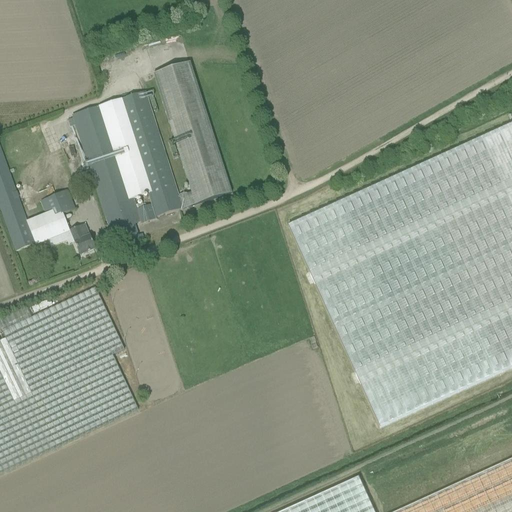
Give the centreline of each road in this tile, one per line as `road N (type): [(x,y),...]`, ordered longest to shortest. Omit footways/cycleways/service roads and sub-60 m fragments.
road 1 (track): [(0,307),(298,194)]
road 2 (track): [(298,194),(511,73)]
road 3 (track): [(228,0),(298,194)]
